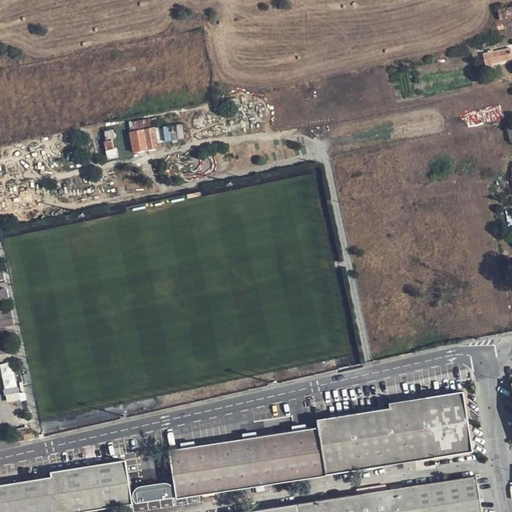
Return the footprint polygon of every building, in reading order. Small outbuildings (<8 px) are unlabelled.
[(511,17),(511,5),(497,9),(499,20),(511,17)] [(485,63),(511,60),(511,47),(484,50),(485,63)] [(128,122),(130,131),(154,127),(152,117),(128,122)] [(128,153),(134,152),(130,131),(128,122),(122,123),(126,145),(128,153)] [(110,125),(115,147),(126,145),(122,123),(110,125)] [(154,127),(130,131),(134,152),(134,153),(158,148),(154,127)] [(126,145),(115,147),(117,158),(128,156),(128,153),(126,145)] [(133,198),(128,172),(122,174),(128,200),(133,198)] [(117,202),(125,200),(119,174),(112,175),(117,202)] [(0,289),(0,298),(10,298),(9,289),(0,289)] [(0,326),(14,325),(11,301),(0,303),(0,326)] [(1,363),(8,400),(21,398),(14,361),(1,363)] [(390,407),(317,420),(318,427),(327,474),(472,451),(463,391),(389,403),(390,407)] [(178,497),(327,474),(318,427),(170,451),(178,497)] [(0,511),(83,511),(132,505),(125,460),(51,472),(51,476),(0,484),(0,511)] [(481,511),(476,476),(328,500),(330,511),(481,511)] [(330,511),(328,500),(248,511),(330,511)]
